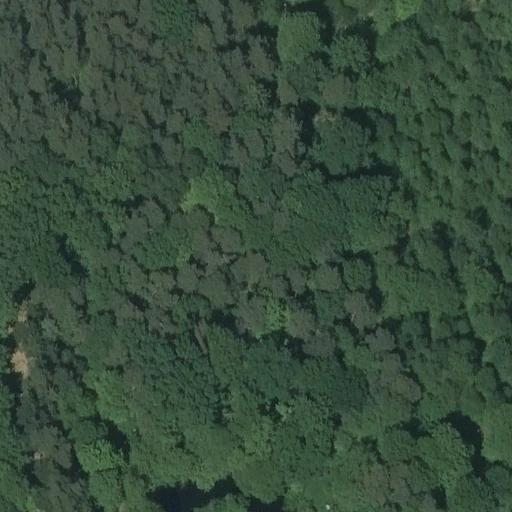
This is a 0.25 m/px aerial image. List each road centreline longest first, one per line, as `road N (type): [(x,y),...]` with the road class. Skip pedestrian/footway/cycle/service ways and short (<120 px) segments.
road 1 (track): [(244,0),(432,511)]
road 2 (track): [(332,233),(511,230)]
